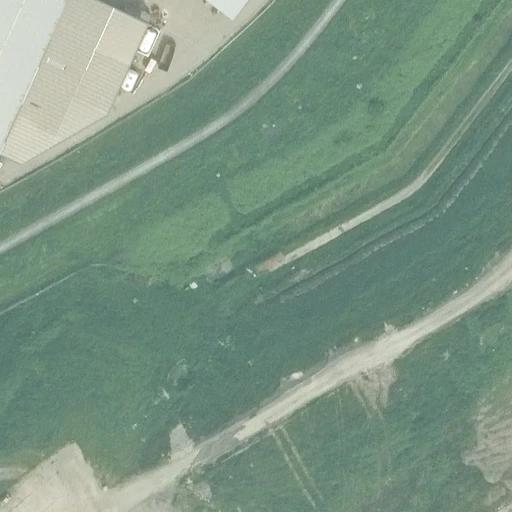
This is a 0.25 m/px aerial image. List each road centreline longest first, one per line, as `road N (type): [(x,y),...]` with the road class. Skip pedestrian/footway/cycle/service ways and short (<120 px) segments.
road 1 (track): [(511,280),(119,511)]
road 2 (unclassified): [(0,248),(214,126),(288,74),(345,0)]
